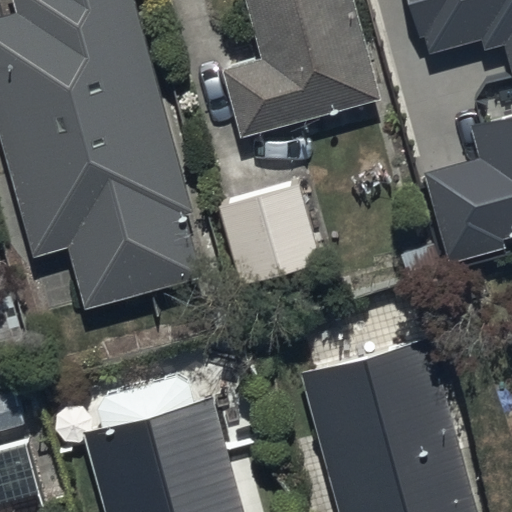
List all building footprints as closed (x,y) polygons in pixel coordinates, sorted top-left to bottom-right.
[(13,0),(18,20),(0,24),(0,112),(37,262),(75,253),(90,312),(200,284),(183,217),(191,215),(136,0),(13,0)] [(243,136),(379,98),(351,0),(246,0),(265,65),(227,76),(243,136)] [(511,0),(407,0),(419,37),(423,36),(432,62),(484,45),(486,53),(507,47),(511,61),(511,0)] [(511,244),(511,114),(475,126),(484,159),(428,175),(454,264),(509,248),(509,245),(511,244)] [(325,268),(299,183),(217,209),(244,294),(325,268)] [(0,382),(17,379),(0,305),(0,382)] [(481,511),(436,344),(306,379),(341,511),(481,511)] [(245,511),(216,402),(85,438),(104,511),(245,511)]
